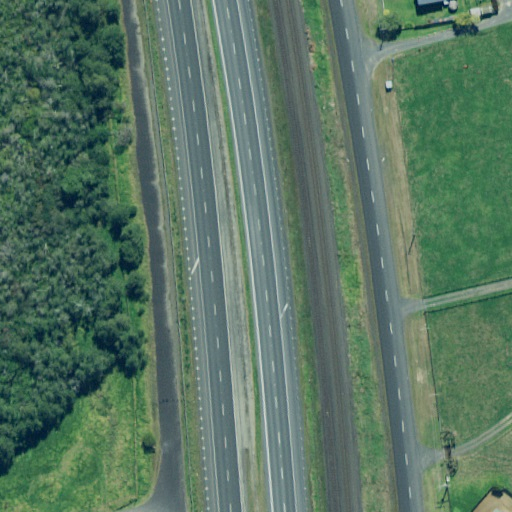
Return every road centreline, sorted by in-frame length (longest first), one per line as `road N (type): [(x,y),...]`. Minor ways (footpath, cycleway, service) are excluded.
road 1 (unclassified): [(340,0),(410,511)]
road 2 (unclassified): [(172,511),(142,134),(117,0)]
road 3 (motorway): [(226,0),(255,190),(283,511)]
road 4 (motorway): [(227,511),(176,0)]
